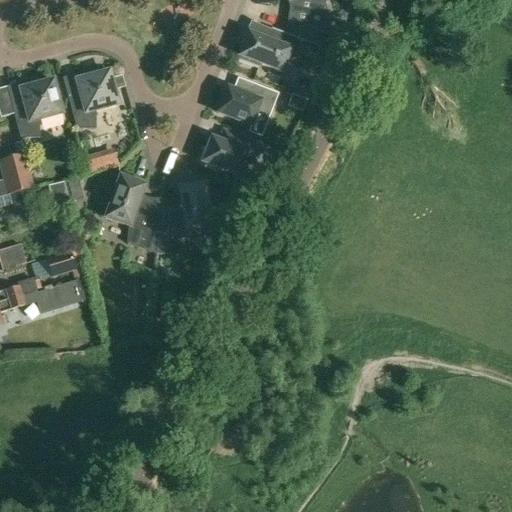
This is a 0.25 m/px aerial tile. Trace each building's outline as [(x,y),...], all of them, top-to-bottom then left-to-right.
[(286,0),(288,3),(291,2),(292,10),(289,9),(287,24),(285,35),(315,46),(318,29),(328,30),(330,15),(327,15),(326,11),(323,0),(286,0)] [(271,30),(271,31),(267,41),(250,35),(245,47),(243,46),(237,62),(258,70),(259,66),(282,74),(287,59),(285,58),(293,39),(304,43),(304,42),(271,30)] [(79,96),(68,99),(76,132),(80,131),(86,131),(86,130),(95,130),(95,112),(118,106),(109,73),(75,82),(79,96)] [(9,94),(0,96),(0,119),(14,116),(20,141),(24,140),(30,140),(39,139),(38,121),(62,115),(52,82),(19,91),(23,105),(12,108),(9,94)] [(296,84),(292,96),(303,100),(307,101),(310,103),(311,103),(314,104),(319,93),(316,92),(296,84)] [(246,97),(232,92),(226,90),(226,92),(222,94),(220,100),(221,103),(217,114),(250,127),(256,113),(269,118),(278,95),(254,86),(250,96),(246,97)] [(292,96),(287,107),(302,113),(307,101),(303,100),(292,96)] [(222,131),(217,142),(211,139),(206,151),(203,150),(199,160),(202,161),(202,164),(237,177),(243,162),(257,168),(265,147),(222,131)] [(0,198),(8,196),(34,190),(25,156),(0,162),(0,169),(3,182),(0,183),(0,198)] [(85,163),(88,175),(98,172),(95,160),(85,163)] [(139,202),(144,187),(120,178),(115,191),(111,189),(105,205),(109,207),(105,219),(128,228),(127,245),(155,255),(157,235),(160,206),(148,205),(139,202)] [(67,182),(73,203),(84,199),(78,179),(67,182)] [(63,183),(47,187),(54,213),(70,209),(63,183)] [(178,190),(180,200),(181,205),(172,207),(160,206),(157,235),(170,236),(171,226),(185,224),(186,233),(212,229),(209,215),(214,214),(211,198),(206,199),(204,185),(178,190)] [(0,209),(11,206),(8,196),(0,198),(0,209)] [(0,264),(2,271),(26,265),(20,247),(0,252),(0,264)] [(74,271),(69,254),(46,261),(51,278),(74,271)] [(0,304),(20,298),(22,298),(37,293),(34,281),(18,286),(19,288),(0,293),(0,304)] [(81,306),(74,282),(37,293),(22,298),(25,307),(35,304),(37,304),(41,318),(81,306)] [(22,298),(20,298),(0,304),(0,314),(23,308),(25,307),(22,298)]
